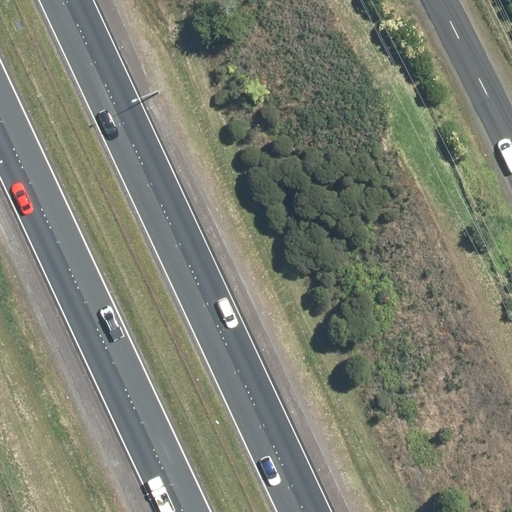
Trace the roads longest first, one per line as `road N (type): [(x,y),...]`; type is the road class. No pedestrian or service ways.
road 1 (motorway): [(66,0),(305,511)]
road 2 (motorway): [(185,511),(0,115)]
road 3 (unclassified): [(511,121),(455,0)]
